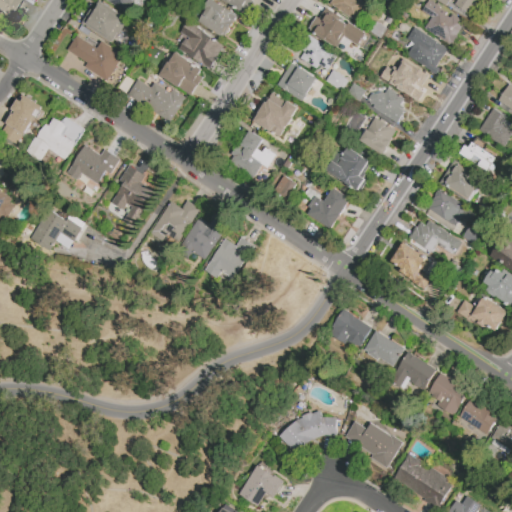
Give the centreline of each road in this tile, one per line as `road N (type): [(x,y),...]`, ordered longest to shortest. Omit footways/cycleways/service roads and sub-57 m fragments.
road 1 (residential): [(339,275),(0,46)]
road 2 (residential): [(0,393),(56,394),(116,411),(171,403),(229,364),(306,332),(339,275)]
road 3 (residential): [(511,15),(339,275)]
road 4 (residential): [(339,275),(511,380)]
road 5 (residential): [(291,0),(182,165)]
